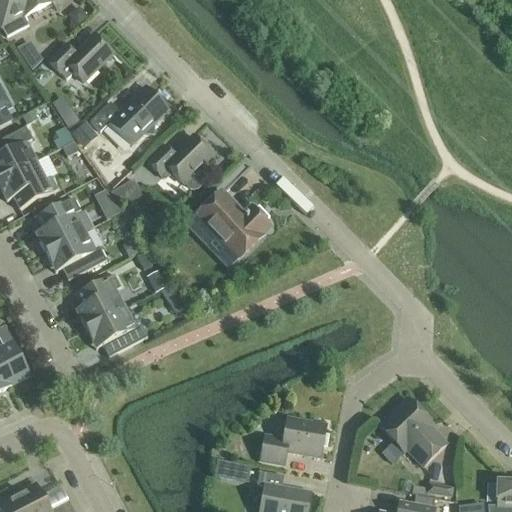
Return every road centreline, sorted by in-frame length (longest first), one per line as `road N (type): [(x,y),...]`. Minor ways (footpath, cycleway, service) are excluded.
road 1 (unclassified): [(416,349),(416,317),(107,0)]
road 2 (residential): [(342,511),(334,494),(353,395),(416,349)]
road 3 (unclassified): [(70,378),(0,251)]
road 4 (unclassified): [(511,456),(416,349)]
